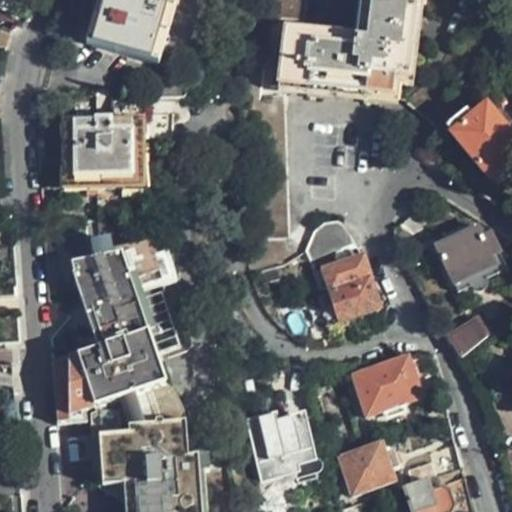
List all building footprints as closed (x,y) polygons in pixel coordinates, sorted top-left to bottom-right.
[(158,36),(168,0),(103,0),(98,16),(89,45),(149,63),(158,36)] [(303,21),(305,0),(275,0),(274,17),(303,21)] [(405,101),(417,0),(359,0),(355,39),(284,32),(279,88),(405,101)] [(456,108),(427,82),(409,103),(438,130),(456,108)] [(289,241),(284,96),(261,96),(265,240),(289,241)] [(452,134),(423,159),(443,172),(466,152),(468,152),(492,179),(494,177),(511,161),(511,134),(511,135),(487,107),(473,118),(468,112),(447,129),(452,134)] [(141,220),(166,218),(166,154),(166,114),(140,115),(140,122),(64,123),(64,147),(64,180),(70,180),(70,188),(76,188),(76,190),(114,189),(140,190),(141,220)] [(511,161),(494,177),(499,184),(511,173),(511,161)] [(496,265),(503,261),(492,233),(484,236),(479,228),(438,246),(461,293),(472,287),(474,290),(478,289),(484,289),(485,287),(486,283),(486,281),(500,273),(496,265)] [(54,232),(44,233),(48,299),(71,297),(54,232)] [(177,398),(165,386),(133,288),(162,279),(151,245),(150,241),(112,252),(109,242),(99,245),(102,255),(93,258),(71,264),(93,337),(112,331),(113,335),(94,341),(79,345),(84,361),(71,364),(53,366),(57,430),(70,429),(70,421),(87,416),(91,415),(95,414),(100,469),(98,470),(98,472),(96,473),(96,475),(95,476),(95,477),(95,478),(94,480),(94,482),(94,484),(94,486),(94,489),(95,493),(97,497),(102,504),(123,503),(124,511),(123,511),(210,511),(207,476),(214,475),(212,458),(192,460),(186,414),(177,398)] [(158,243),(151,245),(162,279),(164,285),(178,281),(176,277),(170,279),(158,243)] [(90,247),(93,258),(102,255),(99,245),(90,247)] [(381,310),(370,275),(364,258),(327,270),(343,323),(381,310)] [(456,343),(463,358),(491,340),(481,321),(449,339),(456,343)] [(93,337),(94,341),(113,335),(112,331),(93,337)] [(422,400),(410,360),(355,378),(367,418),(384,412),(386,416),(409,409),(407,405),(422,400)] [(95,414),(91,415),(94,484),(94,482),(94,480),(95,478),(95,477),(95,476),(96,475),(96,473),(98,472),(98,470),(100,469),(95,414)] [(316,476),(301,414),(274,421),(272,414),(246,422),(261,480),(294,471),(297,482),(316,476)] [(70,421),(70,429),(88,428),(87,416),(70,421)] [(386,456),(382,442),(341,455),(354,495),(393,482),(390,471),(401,467),(396,452),(386,456)] [(474,511),(466,480),(433,491),(429,480),(405,488),(413,511),(474,511)]
